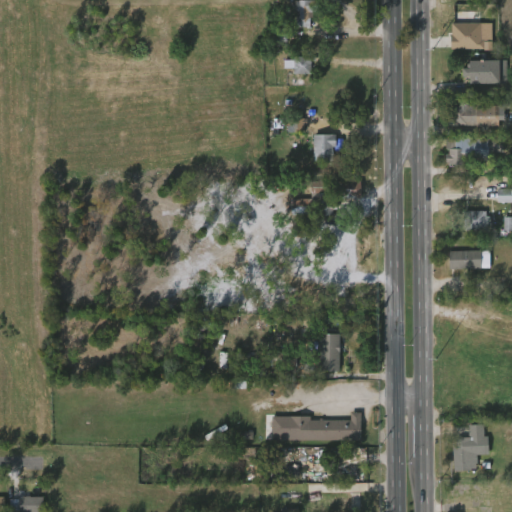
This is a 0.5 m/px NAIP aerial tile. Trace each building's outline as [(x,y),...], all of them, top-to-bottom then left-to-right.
[(316,0),(316,11),(306,11),(306,16),(308,16),(309,26),(294,26),(294,16),(297,16),(297,9),(295,9),(295,4),(298,4),(298,0),(316,0)] [(305,10),(289,11),(290,37),(305,37),(305,10)] [(484,33),(444,33),(444,59),(485,59),(484,33)] [(310,74),(293,74),(293,56),(314,56),(314,61),(310,61),(310,74)] [(507,67),(507,83),(469,83),(469,75),(463,75),(463,67),(469,67),(469,60),(507,60),(507,67)] [(303,84),(304,69),(277,69),(277,78),(287,78),(287,84),(303,84)] [(462,93),(499,94),(500,71),(462,70),(462,78),(455,78),(455,87),(462,87),(462,93)] [(511,97),(511,108),(503,108),(504,97),(511,97)] [(495,104),(495,126),(446,125),(447,105),(457,105),(457,103),(473,105),(473,104),(495,104)] [(491,136),(491,117),(443,117),(443,136),(491,136)] [(330,160),(311,160),(311,134),(333,133),(333,146),(330,146),(330,160)] [(501,138),(500,152),(487,152),(487,158),(473,158),(473,151),(460,151),(460,166),(446,165),(446,161),(443,161),(443,153),(446,153),(446,148),(443,148),(444,137),(501,138)] [(327,170),(327,144),(306,145),(307,171),(327,170)] [(440,148),(439,176),(454,176),(454,168),(480,168),(481,149),(440,148)] [(325,197),(325,207),(348,206),(347,212),(336,211),(336,209),(325,210),(325,218),(338,218),(338,240),(318,241),(317,213),(311,213),(311,244),(291,245),(290,199),(311,199),(311,181),(360,181),(360,197),(325,197)] [(511,202),(495,202),(495,188),(511,188),(511,202)] [(490,213),(511,212),(511,198),(490,199),(490,213)] [(484,210),(484,216),(488,216),(489,223),(484,223),(484,229),(462,230),(461,210),(484,210)] [(511,216),(511,230),(501,230),(501,216),(511,216)] [(481,220),(459,220),(459,239),(481,239),(481,220)] [(511,226),(496,227),(497,240),(511,240),(511,226)] [(480,250),(481,262),(488,261),(488,268),(450,269),(450,251),(480,250)] [(442,261),(442,279),(481,278),(481,271),(474,272),(473,261),(442,261)] [(339,333),(339,370),(338,370),(338,373),(323,373),(323,370),(318,370),(318,334),(339,333)] [(295,366),(269,366),(269,352),(294,351),(295,366)] [(308,416),(308,420),(349,420),(349,424),(354,424),(354,436),(350,436),(350,440),(269,440),(269,416),(308,416)] [(474,428),(476,463),(469,463),(470,471),(453,472),(452,448),(455,448),(455,438),(463,438),(462,428),(474,428)] [(350,490),(358,491),(359,511),(350,511),(317,511),(317,484),(350,483),(350,490)] [(29,495),(29,497),(41,496),(41,511),(17,511),(8,511),(8,499),(17,498),(17,495),(29,495)]
